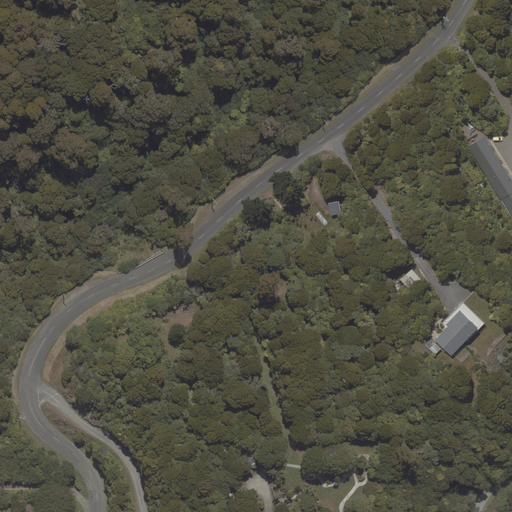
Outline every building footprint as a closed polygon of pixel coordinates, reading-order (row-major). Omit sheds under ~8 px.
[(511,217),(511,180),(484,136),(468,147),(511,217)] [(341,214),(339,202),(329,203),(331,216),(341,214)] [(421,280),(412,269),(400,279),(409,290),(421,280)] [(451,355),(483,324),(462,303),(442,323),(447,328),(435,340),(451,355)] [(249,469),(257,467),(254,456),(246,458),(249,469)]
